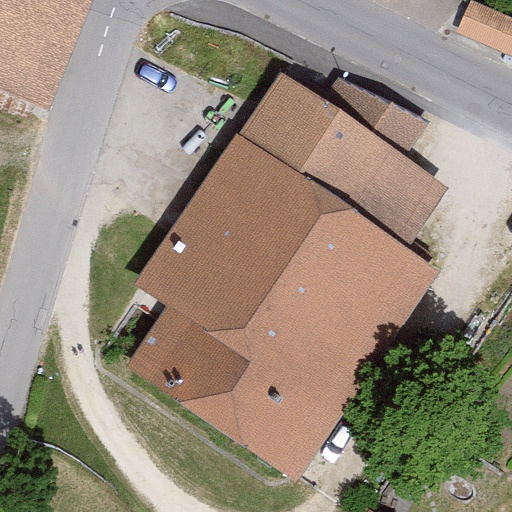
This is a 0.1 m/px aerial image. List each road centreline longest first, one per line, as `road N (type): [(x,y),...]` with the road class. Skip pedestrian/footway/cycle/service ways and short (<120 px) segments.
road 1 (residential): [(0,427),(129,0)]
road 2 (unclassified): [(290,0),(511,104)]
